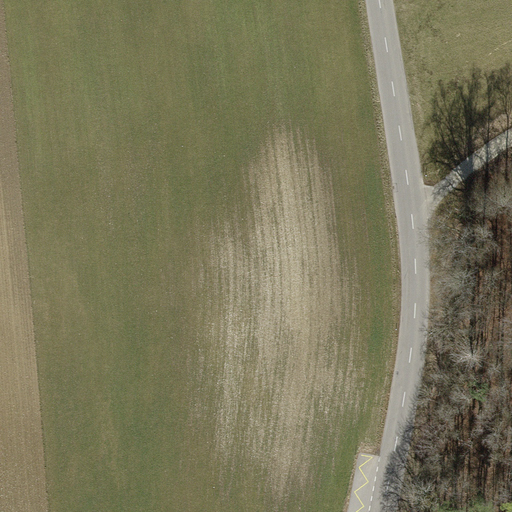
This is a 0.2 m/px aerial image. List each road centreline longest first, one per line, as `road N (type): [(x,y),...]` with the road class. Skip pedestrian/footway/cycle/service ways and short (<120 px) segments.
road 1 (tertiary): [(382,0),(415,230),(415,316),(383,511)]
road 2 (track): [(511,137),(446,190),(415,230)]
